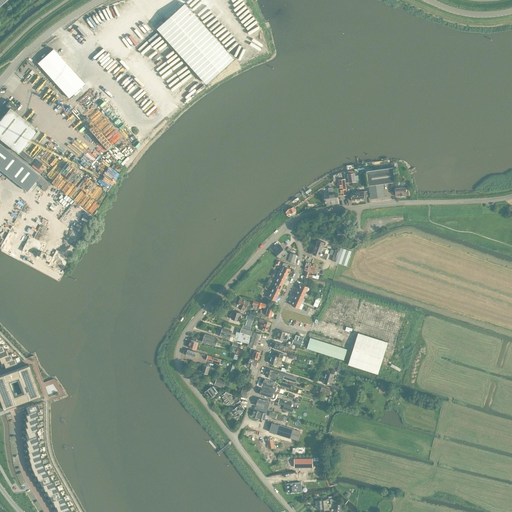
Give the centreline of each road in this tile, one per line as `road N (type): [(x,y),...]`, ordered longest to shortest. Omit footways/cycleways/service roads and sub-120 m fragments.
road 1 (residential): [(311,325),(406,351),(440,369),(454,393),(421,511)]
road 2 (unclassified): [(233,439),(183,374),(177,352),(197,317),(287,226)]
road 3 (residential): [(233,439),(298,266),(300,247),(287,226)]
road 4 (unclassified): [(287,226),(325,211),(511,196)]
road 5 (tertiary): [(0,82),(55,27),(99,0)]
